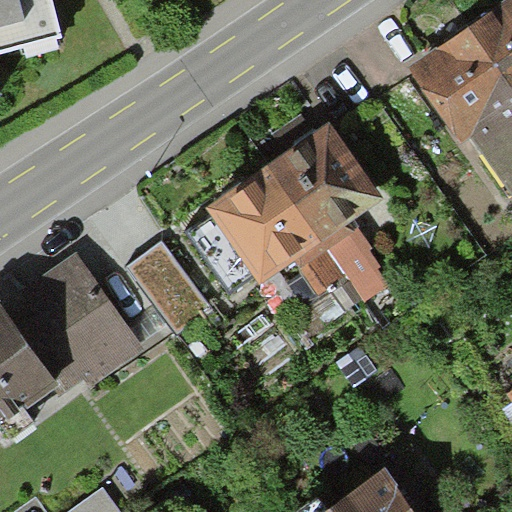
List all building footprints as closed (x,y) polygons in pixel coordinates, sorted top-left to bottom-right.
[(0,0),(0,58),(64,42),(53,0),(0,0)] [(490,199),(511,184),(511,0),(510,0),(503,5),(424,60),(403,75),(490,199)] [(343,223),(368,206),(313,124),(288,141),(210,193),(185,210),(238,290),(264,272),(293,316),(328,293),(345,319),(388,291),(343,223)] [(171,234),(136,258),(184,326),(219,302),(171,234)] [(60,386),(140,337),(82,243),(0,294),(0,403),(51,372),(60,386)] [(511,391),(511,360),(498,369),(511,391)] [(416,511),(387,470),(327,511),(416,511)] [(118,511),(106,495),(81,511),(118,511)]
